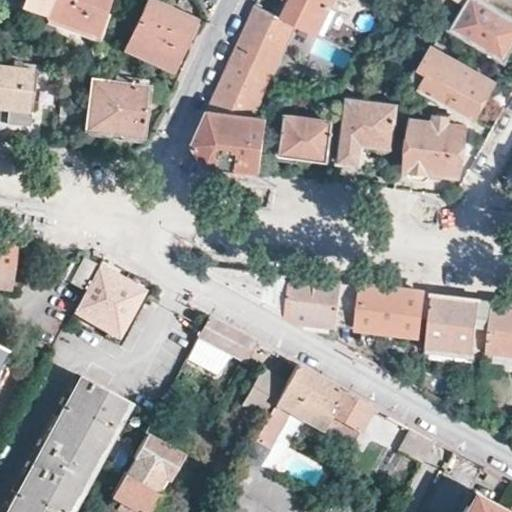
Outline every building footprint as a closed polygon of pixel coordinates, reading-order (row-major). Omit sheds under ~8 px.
[(45,14),(49,0),(20,0),(19,6),(45,14)] [(107,0),(49,0),(45,14),(97,31),(107,0)] [(172,64),(193,19),(152,0),(145,0),(127,43),(172,64)] [(333,0),(289,0),(282,16),(294,22),(317,34),(333,0)] [(511,15),(486,0),(462,0),(465,1),(450,28),(505,60),(511,46),(511,15)] [(294,22),(282,16),(256,2),(208,108),(252,114),(294,22)] [(420,88),(473,117),(494,79),(432,46),(428,53),(423,51),(407,82),(420,88)] [(86,59),(67,56),(59,112),(79,115),(86,59)] [(16,65),(0,63),(0,120),(29,124),(35,68),(40,68),(39,75),(45,76),(46,62),(17,58),(16,65)] [(355,90),(371,62),(362,58),(346,85),(355,90)] [(140,134),(147,78),(92,71),(86,127),(140,134)] [(394,145),(398,101),(347,94),(338,158),(383,164),(384,154),(371,153),(372,143),(394,145)] [(460,170),(465,123),(451,121),(452,112),(438,112),(439,105),(423,103),(413,118),(411,117),(406,172),(452,177),(453,170),(460,170)] [(267,116),(252,114),(208,108),(193,140),(206,164),(232,167),(260,171),(267,116)] [(79,115),(59,112),(56,132),(76,135),(79,115)] [(329,160),(332,128),(278,121),(273,163),(299,166),(300,156),(329,160)] [(0,286),(10,288),(15,245),(16,240),(0,238),(0,286)] [(83,290),(97,265),(83,257),(69,282),(83,290)] [(248,293),(287,315),(293,274),(256,269),(210,264),(208,265),(206,266),(206,268),(206,270),(248,293)] [(140,290),(97,265),(83,290),(73,309),(118,334),(140,290)] [(290,317),(337,323),(337,320),(342,280),(318,277),(293,274),(287,315),(290,317)] [(382,285),(342,280),(337,320),(417,330),(423,290),(382,285)] [(432,291),(426,343),(486,351),(492,299),(463,295),(432,291)] [(511,301),(492,299),(486,351),(485,358),(511,361),(511,301)] [(196,335),(184,356),(216,373),(227,352),(240,359),(253,340),(230,328),(206,315),(202,324),(196,335)] [(0,370),(10,353),(0,348),(0,370)] [(319,376),(295,363),(286,380),(264,418),(253,438),(268,446),(290,409),(319,426),(326,413),(339,387),(319,376)] [(286,380),(263,367),(241,405),(247,408),(264,418),(286,380)] [(64,511),(125,400),(78,374),(3,511),(64,511)] [(351,444),(372,405),(339,387),(326,413),(319,426),(346,441),(351,444)] [(421,459),(432,438),(409,426),(398,447),(421,459)] [(178,453),(143,434),(131,456),(134,457),(127,471),(124,469),(111,494),(144,511),(145,511),(159,488),(154,485),(162,469),(168,472),(178,453)] [(256,469),(240,461),(227,486),(243,495),(256,469)] [(270,477),(256,469),(243,495),(258,502),(270,477)] [(270,477),(258,502),(273,511),(285,486),(270,477)] [(285,486),(273,511),(275,511),(291,511),(301,494),(285,486)] [(504,511),(470,493),(459,511),(504,511)] [(316,497),(308,511),(336,511),(338,508),(332,505),(318,498),(316,497)]
